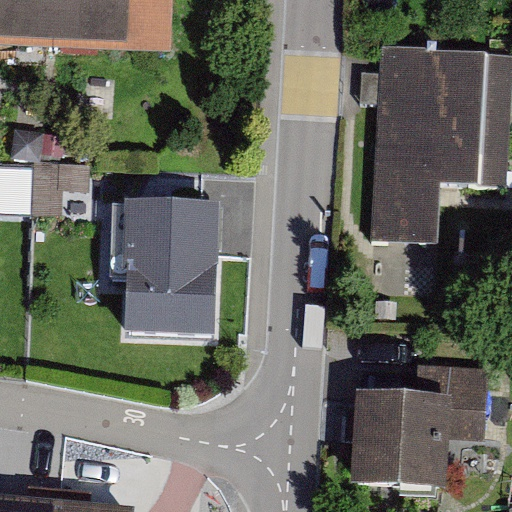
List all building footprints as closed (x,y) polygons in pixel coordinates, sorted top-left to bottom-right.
[(169,0),(0,0),(0,65),(167,71),(169,0)] [(511,150),(511,64),(390,58),(379,253),(438,256),(442,194),(509,198),(511,150)] [(57,172),(0,175),(0,218),(60,215),(57,172)] [(224,218),(121,215),(117,349),(220,351),(224,218)] [(422,409),(353,406),(348,502),(445,507),(448,450),(488,452),(492,379),(424,376),(422,409)]
